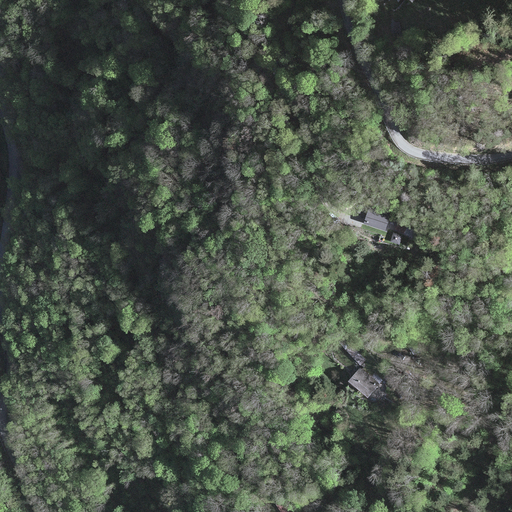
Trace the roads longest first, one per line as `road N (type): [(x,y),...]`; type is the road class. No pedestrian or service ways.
road 1 (unclassified): [(342,0),(401,143),(428,155),(511,155)]
road 2 (unclassified): [(0,276),(11,150),(0,63)]
road 3 (unclassified): [(40,511),(1,423),(10,357),(0,308)]
